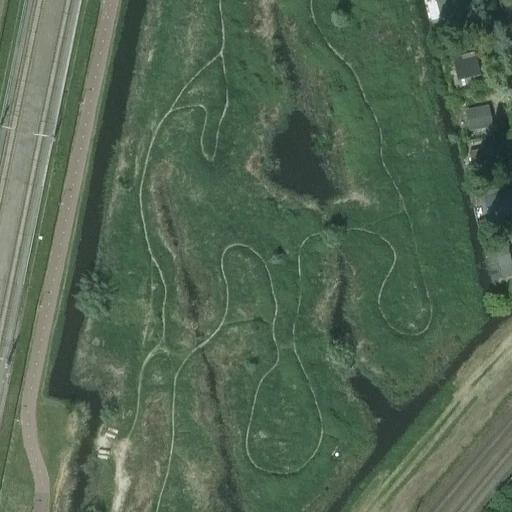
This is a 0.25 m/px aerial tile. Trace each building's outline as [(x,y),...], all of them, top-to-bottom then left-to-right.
[(24,0),(0,120),(0,128),(26,0),(79,0),(30,242),(21,287),(23,288),(82,0),(24,0)] [(480,78),(476,59),(461,62),(460,57),(452,59),(457,83),(480,78)] [(487,107),(465,112),(470,131),(491,127),(487,107)] [(492,169),(488,150),(469,154),(473,173),(492,169)] [(511,210),(508,192),(483,197),(488,219),(511,213),(511,210)] [(511,272),(511,264),(507,244),(493,247),(500,276),(511,272)]
